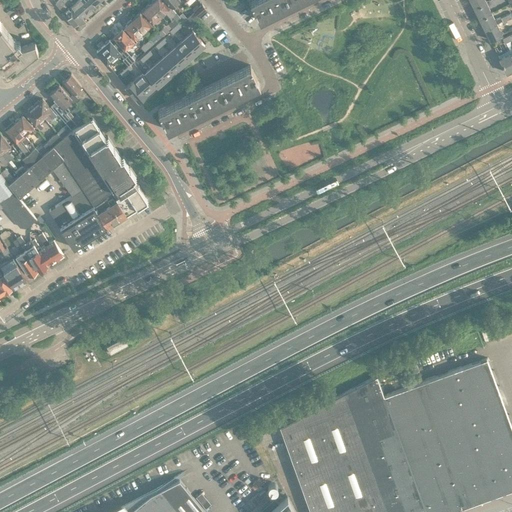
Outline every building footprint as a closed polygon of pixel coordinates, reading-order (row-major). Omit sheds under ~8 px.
[(81,16),(74,8),(71,4),(68,0),(58,0),(55,3),(63,12),(76,28),(79,28),(85,23),(85,21),(81,16)] [(74,8),(81,16),(91,7),(84,0),(75,0),(74,1),(73,0),(68,0),(71,4),(74,8)] [(162,0),(153,0),(150,3),(161,15),(165,12),(169,17),(171,15),(175,19),(169,24),(171,27),(181,18),(175,12),(173,13),(162,0)] [(278,11),(290,4),(287,0),(249,0),(250,0),(259,20),(272,13),(274,15),(278,13),(278,11)] [(491,12),(485,1),(474,7),(479,18),(491,12)] [(161,15),(150,3),(142,11),(152,23),(161,15)] [(193,11),(198,16),(206,9),(202,3),(193,11)] [(187,25),(198,16),(193,11),(183,21),(187,25)] [(132,19),(143,31),(151,24),(140,12),(132,19)] [(479,18),(484,29),(496,23),(491,12),(479,18)] [(134,39),(143,31),(132,19),(131,20),(130,19),(126,22),(127,24),(124,27),(134,39)] [(19,40),(18,40),(17,40),(16,40),(15,40),(14,38),(13,38),(2,23),(0,20),(0,63),(6,72),(15,65),(17,68),(38,52),(38,51),(35,42),(21,47),(19,45),(19,44),(20,44),(20,43),(20,42),(19,41),(19,40)] [(171,27),(169,24),(167,22),(158,30),(162,35),(171,27)] [(496,23),(484,29),(490,40),(502,34),(496,23)] [(113,36),(114,36),(124,48),(129,44),(131,47),(135,43),(122,28),(118,31),(117,31),(114,33),(114,35),(113,36)] [(149,38),(153,43),(162,35),(158,30),(149,38)] [(192,31),(184,37),(196,51),(203,44),(192,31)] [(511,40),(509,35),(502,38),(504,43),(506,42),(511,40)] [(96,51),(106,62),(114,55),(116,58),(121,54),(124,57),(129,53),(124,48),(114,36),(110,40),(109,39),(108,40),(107,40),(104,42),(104,44),(96,51)] [(196,51),(184,37),(176,44),(188,58),(196,51)] [(144,51),(149,47),(146,43),(141,47),(144,51)] [(188,58),(176,44),(168,51),(180,64),(188,58)] [(180,64),(168,51),(161,57),(173,71),(180,64)] [(506,72),(511,69),(511,55),(510,52),(499,58),(506,72)] [(153,64),(165,77),(173,71),(161,57),(153,64)] [(165,77),(153,64),(145,71),(157,84),(165,77)] [(241,93),(243,95),(247,93),(247,90),(259,84),(250,65),(219,80),(229,99),(241,93)] [(142,72),(134,78),(146,92),(154,85),(142,72)] [(65,91),(72,99),(75,102),(81,97),(75,90),(81,85),(71,73),(70,73),(69,74),(68,74),(65,76),(66,77),(61,81),(68,88),(65,91)] [(146,92),(134,78),(126,85),(138,99),(146,92)] [(219,80),(188,95),(198,114),(210,108),(212,110),(217,108),(216,105),(229,99),(219,80)] [(65,104),(72,99),(65,91),(59,84),(57,85),(55,84),(53,86),(53,88),(48,93),(55,101),(50,105),(65,122),(70,117),(66,112),(69,109),(65,104)] [(198,114),(188,95),(158,110),(167,130),(180,123),(182,125),(186,123),(186,120),(198,114)] [(33,105),(43,117),(48,112),(53,117),(56,114),(42,98),(39,101),(38,100),(34,104),(34,105),(33,105)] [(38,121),(43,117),(33,105),(33,106),(32,105),(27,109),(28,110),(25,113),(39,129),(43,126),(38,121)] [(15,121),(14,122),(24,134),(28,131),(30,133),(34,129),(22,115),(19,118),(17,118),(15,120),(15,121)] [(89,118),(72,129),(126,213),(127,212),(128,211),(136,206),(137,206),(136,206),(137,205),(137,206),(138,205),(137,205),(146,199),(146,200),(147,199),(146,198),(146,197),(145,197),(144,194),(143,194),(138,186),(139,185),(138,185),(133,178),(133,177),(136,175),(135,175),(129,166),(130,166),(129,165),(129,166),(129,165),(129,164),(128,165),(123,156),(123,155),(121,156),(120,156),(121,155),(120,155),(114,147),(114,146),(113,146),(114,145),(113,145),(107,137),(108,136),(107,136),(105,137),(104,137),(105,136),(104,136),(99,128),(99,127),(98,127),(98,126),(97,126),(92,117),(92,116),(89,118)] [(24,143),(28,139),(24,134),(14,122),(13,123),(11,123),(9,125),(9,126),(5,129),(22,149),(26,153),(30,150),(24,143)] [(125,213),(126,213),(72,129),(72,128),(62,137),(53,145),(63,157),(83,187),(107,225),(114,221),(113,220),(125,213)] [(47,140),(48,142),(52,145),(53,145),(62,137),(61,137),(58,133),(57,132),(47,140)] [(0,149),(2,152),(1,152),(8,161),(11,158),(4,150),(10,145),(0,134),(0,133),(0,149)] [(63,158),(63,157),(53,145),(52,145),(51,146),(47,149),(41,154),(28,165),(24,168),(18,174),(13,178),(8,182),(13,190),(18,196),(38,179),(42,179),(43,174),(52,166),(63,180),(62,184),(66,184),(73,194),(83,187),(72,171),(63,158)] [(22,157),(21,157),(28,165),(41,154),(34,146),(26,153),(22,157)] [(24,168),(21,165),(15,170),(18,174),(24,168)] [(5,168),(0,172),(8,182),(13,178),(5,168)] [(0,200),(13,190),(8,182),(0,172),(0,200)] [(93,233),(93,234),(107,225),(83,187),(49,209),(73,247),(87,238),(86,238),(93,233)] [(18,196),(13,190),(0,200),(0,206),(2,206),(20,227),(26,227),(36,218),(18,197),(18,196)] [(41,232),(37,234),(44,245),(45,245),(48,243),(46,240),(41,232)] [(29,255),(38,269),(47,264),(31,240),(27,243),(21,234),(17,237),(17,238),(29,255)] [(38,270),(38,269),(29,255),(17,238),(13,240),(20,252),(15,255),(29,276),(30,275),(31,276),(35,273),(34,272),(38,270)] [(35,238),(31,240),(47,264),(50,262),(51,263),(55,260),(45,245),(44,245),(41,247),(35,238)] [(54,239),(48,243),(45,245),(55,260),(54,259),(58,257),(59,258),(63,255),(62,254),(63,253),(54,239)] [(7,259),(12,256),(6,247),(1,251),(7,259)] [(0,264),(0,265),(13,286),(26,278),(12,256),(0,264)] [(0,294),(3,293),(3,292),(4,291),(5,291),(11,288),(0,270),(0,294)] [(125,335),(106,346),(110,353),(129,343),(125,335)] [(511,428),(486,358),(383,395),(425,511),(446,511),(511,488),(511,428)] [(425,511),(383,395),(376,374),(279,425),(310,511),(425,511)] [(206,511),(189,491),(179,479),(150,494),(127,511),(123,506),(110,511),(206,511)] [(258,495),(263,500),(269,495),(264,489),(258,495)] [(295,511),(287,495),(278,502),(266,511),(295,511)]
